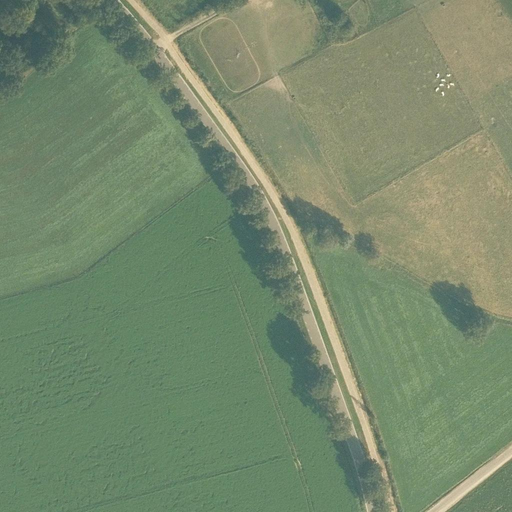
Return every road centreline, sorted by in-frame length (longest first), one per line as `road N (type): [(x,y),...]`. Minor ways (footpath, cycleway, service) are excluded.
road 1 (tertiary): [(372,511),(273,230),(243,175),(106,0)]
road 2 (track): [(511,333),(461,317),(287,220),(273,230)]
